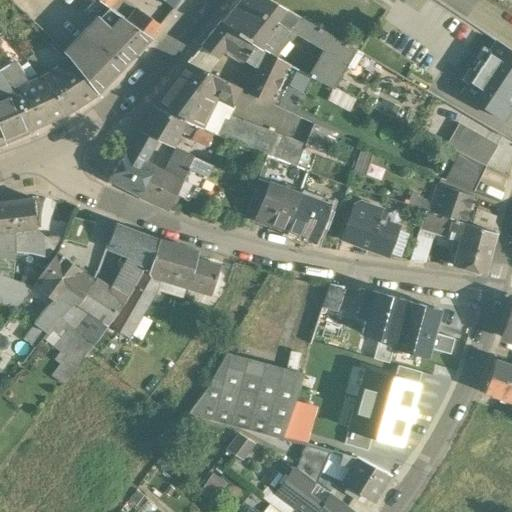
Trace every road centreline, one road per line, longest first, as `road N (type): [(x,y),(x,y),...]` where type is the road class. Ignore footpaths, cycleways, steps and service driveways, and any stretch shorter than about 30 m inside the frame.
road 1 (residential): [(53,148),(64,174),(88,195),(152,225),(288,261),(496,290)]
road 2 (residential): [(390,511),(460,406),(496,290)]
road 3 (secondary): [(53,148),(154,70),(211,0)]
